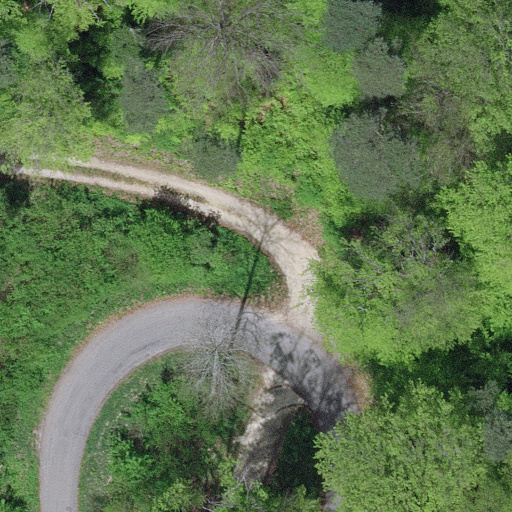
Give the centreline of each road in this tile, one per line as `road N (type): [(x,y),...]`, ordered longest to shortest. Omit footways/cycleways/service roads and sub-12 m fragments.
road 1 (unclassified): [(58,511),(68,421),(95,369),(138,333),(190,318),(245,325),(316,373),(340,424),(340,511)]
road 2 (track): [(0,157),(202,197),(253,222),(296,262),(305,287),(293,352)]
road 3 (track): [(219,511),(293,352)]
